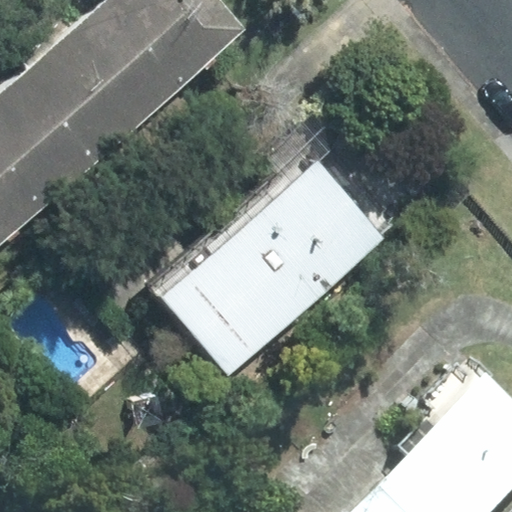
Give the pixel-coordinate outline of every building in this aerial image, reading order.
[(246,30),(219,0),(108,0),(80,25),(154,110),(246,30)] [(154,110),(80,25),(0,93),(0,118),(62,189),(154,110)] [(0,118),(0,242),(62,189),(0,118)] [(328,152),(303,124),(266,156),(281,173),(152,285),(229,373),(383,239),(316,163),(328,152)] [(488,511),(511,488),(511,399),(468,358),(427,400),(445,417),(351,511),(488,511)]
